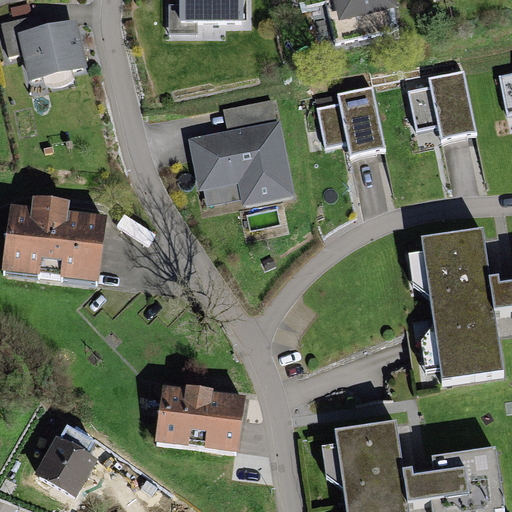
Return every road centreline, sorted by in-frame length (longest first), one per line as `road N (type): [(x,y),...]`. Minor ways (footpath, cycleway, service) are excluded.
road 1 (residential): [(109,0),(139,168),(207,285),(252,330)]
road 2 (residential): [(252,330),(335,244),(379,220),(511,199)]
road 3 (residential): [(252,330),(276,402),(291,511)]
